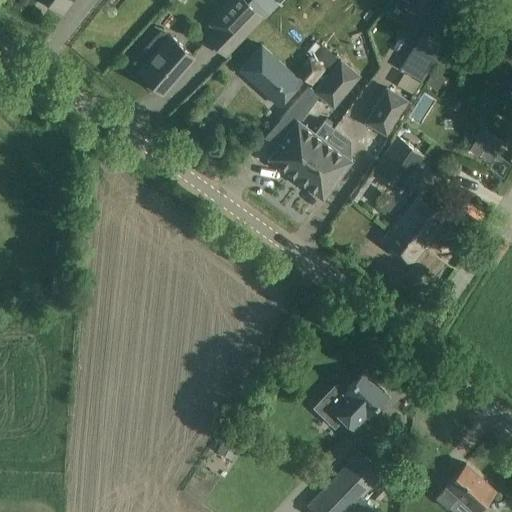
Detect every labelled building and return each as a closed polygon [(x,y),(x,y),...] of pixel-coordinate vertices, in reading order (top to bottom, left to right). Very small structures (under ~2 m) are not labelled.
[(43,0),(51,6),(53,4),(62,11),(70,0),(43,0)] [(216,29),(207,38),(225,54),(262,16),(264,18),(278,3),(274,0),(247,0),(246,1),(244,0),(232,0),(210,23),(216,29)] [(440,0),(399,68),(422,81),(471,0),(440,0)] [(151,56),(138,71),(145,77),(143,79),(157,91),(158,89),(162,92),(194,56),(170,34),(163,43),(155,36),(143,50),(151,56)] [(293,73),(261,45),(239,69),(279,105),(301,81),(308,87),(324,68),(309,55),(293,73)] [(359,75),(340,60),(314,91),(333,106),(359,75)] [(386,87),(365,122),(386,134),(407,100),(386,87)] [(366,120),(375,104),(360,94),(350,111),(366,120)] [(275,149),(268,158),(277,164),(295,178),(324,140),(333,127),(323,120),(314,133),(297,120),(275,149)] [(324,140),(295,178),(314,191),(322,198),(329,189),(351,160),(345,156),(351,148),(351,140),(334,127),(333,127),(324,140)] [(421,157),(395,138),(371,170),(398,190),(421,157)] [(447,217),(418,195),(382,241),(411,264),(447,217)] [(322,415),(329,408),(352,428),(387,394),(364,371),(345,391),(337,383),(314,407),(322,415)] [(230,428),(216,450),(231,460),(246,437),(230,428)] [(383,473),(360,451),(307,505),(314,511),(368,511),(371,509),(359,497),(383,473)] [(495,490),(465,463),(438,494),(449,503),(457,494),(475,511),(495,490)]
